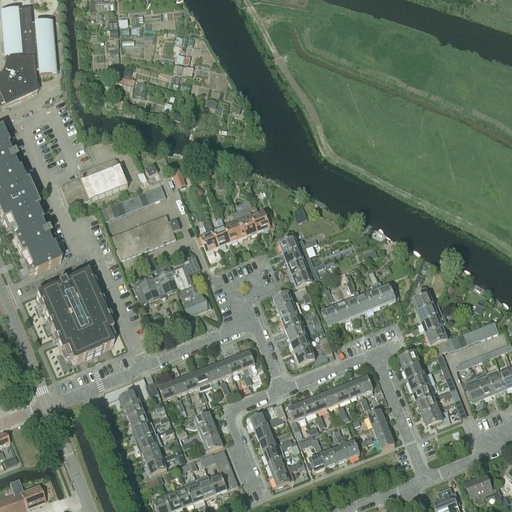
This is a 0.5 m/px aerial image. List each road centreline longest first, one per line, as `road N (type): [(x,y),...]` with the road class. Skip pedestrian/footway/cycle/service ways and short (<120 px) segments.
road 1 (track): [(511,250),(331,157),(244,0)]
road 2 (residential): [(423,480),(376,355),(282,391)]
road 3 (residential): [(260,504),(227,412),(282,391)]
road 4 (residential): [(138,511),(89,391)]
road 5 (residential): [(142,370),(94,250)]
road 6 (tertiary): [(47,406),(0,291)]
